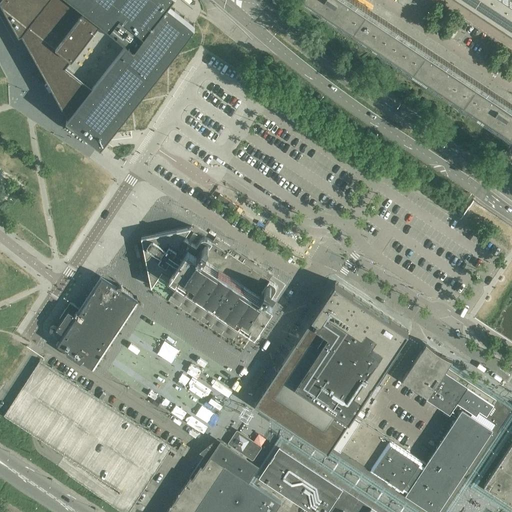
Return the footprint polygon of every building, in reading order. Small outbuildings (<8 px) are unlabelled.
[(2,0),(20,31),(22,30),(25,35),(24,35),(25,36),(26,36),(29,42),(29,44),(30,43),(33,50),(33,51),(34,51),(37,57),(37,58),(38,58),(42,65),(41,65),(41,66),(42,66),(46,72),(45,72),(46,73),(50,79),(49,80),(50,81),(50,80),(54,87),(53,87),(54,88),(55,88),(58,94),(57,95),(58,96),(59,95),(62,102),(62,103),(63,103),(66,109),(66,110),(67,110),(69,113),(67,116),(68,117),(72,120),(74,121),(78,124),(79,125),(83,129),(85,130),(89,133),(90,134),(94,137),(96,138),(100,142),(101,143),(195,24),(193,23),(185,17),(184,16),(176,10),(176,9),(175,8),(166,2),(167,2),(165,1),(163,0),(2,0)] [(511,140),(511,139),(511,136),(305,0),(301,0),(511,140)] [(511,108),(366,12),(368,9),(355,0),(305,0),(511,136),(511,108)] [(511,5),(503,0),(465,0),(491,17),(511,31),(511,5)] [(366,12),(511,108),(511,104),(368,9),(366,12)] [(56,211),(51,216),(59,224),(64,219),(56,211)] [(274,282),(269,279),(272,274),(254,262),(250,260),(247,258),(227,244),(216,237),(213,242),(208,238),(205,237),(202,238),(200,240),(197,245),(192,242),(190,241),(188,239),(184,237),(191,226),(142,236),(144,250),(144,252),(143,254),(143,255),(143,257),(143,258),(143,259),(143,261),(144,262),(144,264),(145,265),(146,267),(147,269),(148,270),(149,271),(152,286),(159,275),(177,287),(172,294),(236,337),(241,330),(251,337),(252,336),(252,335),(255,331),(273,304),(273,303),(276,298),(272,295),(276,290),(276,287),(276,284),(274,282)] [(193,231),(188,239),(192,242),(198,234),(193,231)] [(89,293),(79,307),(83,310),(83,311),(116,333),(126,318),(139,299),(124,290),(123,291),(121,290),(122,288),(122,287),(122,286),(121,285),(120,285),(119,285),(118,285),(117,286),(116,287),(114,286),(115,284),(101,275),(89,293)] [(309,437),(362,356),(383,370),(409,330),(335,282),(329,292),(324,299),(321,303),(321,304),(269,383),(267,386),(268,386),(258,402),(257,401),(256,403),(258,404),(258,403),(274,414),(276,416),(276,415),(292,425),(291,426),(293,427),(293,426),(309,437)] [(82,358),(94,366),(116,333),(83,311),(83,310),(79,307),(70,302),(60,317),(62,319),(56,327),(55,326),(54,326),(53,326),(52,326),(51,326),(51,327),(50,327),(50,328),(50,329),(50,330),(50,331),(51,331),(51,332),(59,337),(57,341),(69,349),(67,352),(80,361),(82,358)] [(428,396),(447,367),(451,361),(452,359),(450,358),(445,356),(441,354),(439,352),(435,349),(432,347),(430,345),(426,342),(426,343),(422,350),(402,379),(428,396)] [(332,444),(333,444),(352,415),(373,384),(383,370),(362,356),(309,437),(309,438),(311,439),(311,438),(327,449),(328,450),(329,449),(332,444)] [(174,446),(40,357),(30,373),(12,400),(2,415),(30,433),(34,453),(32,451),(31,452),(57,468),(123,511),(129,511),(145,488),(164,459),(174,446)] [(511,401),(451,361),(447,367),(473,384),(484,391),(495,399),(511,409),(492,439),(487,436),(480,446),(481,452),(478,456),(476,459),(471,467),(466,474),(461,475),(460,476),(448,494),(449,500),(441,511),(428,511),(412,501),(410,495),(405,496),(397,491),(396,491),(389,486),(383,482),(371,474),(370,468),(341,449),(343,446),(340,444),(339,446),(337,444),(336,446),(333,444),(328,451),(256,403),(267,386),(269,383),(263,380),(246,405),(325,456),(326,454),(414,511),(450,511),(511,418),(511,401)] [(204,367),(198,378),(227,393),(233,382),(204,367)] [(464,397),(473,384),(447,367),(428,396),(458,416),(465,421),(470,413),(476,405),(464,397)] [(476,405),(484,391),(473,384),(464,397),(476,405)] [(487,412),(495,399),(484,391),(476,405),(487,412)] [(492,439),(511,409),(495,399),(487,412),(476,405),(470,413),(492,428),(487,436),(492,439)] [(480,446),(487,436),(492,428),(470,413),(465,421),(458,416),(450,427),(480,446)] [(343,446),(360,420),(352,415),(333,444),(336,446),(337,444),(339,446),(340,444),(343,446)] [(370,468),(389,439),(360,420),(343,446),(341,449),(370,468)] [(511,420),(470,485),(510,511),(511,511),(511,499),(509,497),(503,493),(497,495),(482,485),(481,479),(511,431),(511,420)] [(480,446),(450,427),(445,434),(461,445),(478,456),(481,452),(480,446)] [(511,431),(481,479),(482,485),(497,495),(503,493),(509,497),(511,499),(511,431)] [(258,450),(260,447),(254,443),(254,444),(249,440),(249,439),(249,438),(240,432),(239,433),(238,433),(231,442),(232,443),(233,444),(232,445),(241,451),(242,450),(243,449),(247,453),(253,457),(255,454),(253,453),(256,449),(258,450)] [(401,511),(281,432),(249,480),(255,483),(260,475),(266,467),(279,446),(285,444),(314,464),(315,469),(316,470),(322,469),(326,471),(327,477),(333,476),(337,479),(338,485),(353,494),(359,493),(370,501),(372,506),(377,505),(387,511),(401,511)] [(255,439),(263,444),(267,437),(259,432),(255,439)] [(476,459),(459,448),(461,445),(445,434),(443,437),(451,442),(446,450),(471,467),(476,459)] [(446,450),(451,442),(443,437),(438,445),(446,450)] [(397,491),(419,458),(389,439),(370,468),(371,474),(383,482),(388,481),(389,486),(396,491),(397,491)] [(192,511),(225,464),(246,478),(255,465),(222,443),(213,456),(206,452),(197,466),(177,495),(176,497),(172,503),(167,511),(166,511),(192,511)] [(319,511),(338,485),(337,479),(333,476),(327,477),(326,471),(322,469),(316,470),(315,469),(314,464),(285,444),(279,446),(266,467),(260,475),(316,511),(319,511)] [(471,467),(446,450),(438,445),(431,456),(460,476),(461,475),(466,474),(471,467)] [(478,456),(461,445),(459,448),(476,459),(478,456)] [(460,476),(431,456),(426,463),(430,466),(422,477),(426,479),(448,494),(460,476)] [(410,495),(422,477),(430,466),(426,463),(419,458),(397,491),(405,496),(410,495)] [(273,511),(281,501),(255,483),(249,480),(246,478),(225,464),(192,511),(273,511)] [(441,511),(449,500),(448,494),(426,479),(422,477),(410,495),(412,501),(428,511),(441,511)] [(340,511),(353,494),(338,485),(319,511),(340,511)] [(367,511),(372,506),(370,501),(359,493),(353,494),(340,511),(367,511)]
